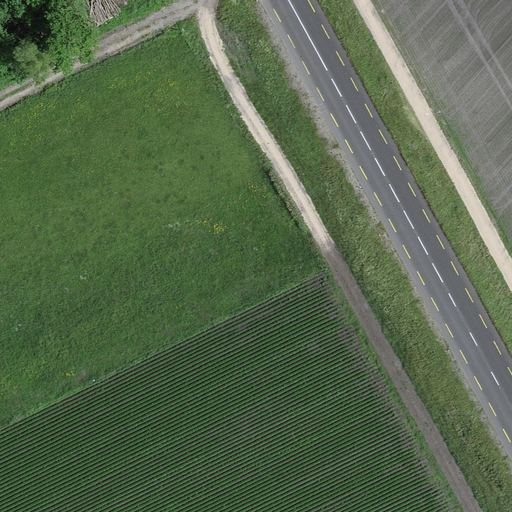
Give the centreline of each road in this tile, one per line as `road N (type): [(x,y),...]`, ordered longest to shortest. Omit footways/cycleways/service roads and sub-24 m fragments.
road 1 (track): [(473,511),(215,51),(209,0)]
road 2 (primary): [(511,409),(288,0)]
road 3 (track): [(511,276),(362,0)]
road 4 (track): [(203,0),(0,100)]
